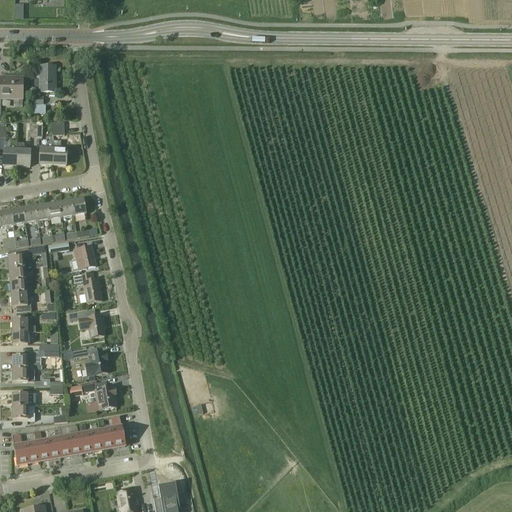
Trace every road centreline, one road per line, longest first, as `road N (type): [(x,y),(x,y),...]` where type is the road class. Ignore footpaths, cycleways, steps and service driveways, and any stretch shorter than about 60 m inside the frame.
road 1 (residential): [(0,492),(151,462),(131,352),(135,327),(124,311),(95,179)]
road 2 (secondary): [(511,40),(257,38),(185,27),(76,37)]
road 3 (residential): [(95,179),(76,37)]
